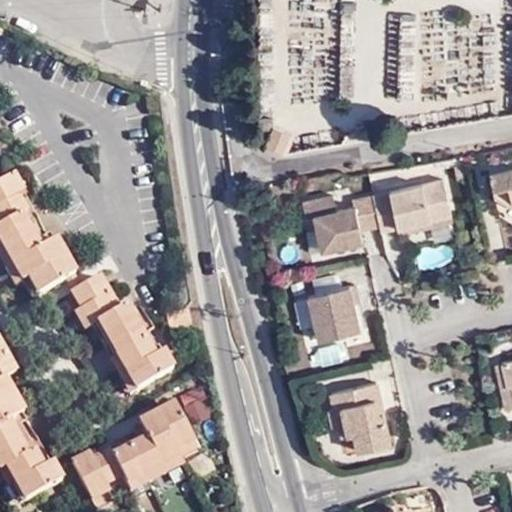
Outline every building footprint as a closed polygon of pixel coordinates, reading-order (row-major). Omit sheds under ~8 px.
[(262,151),(270,158),(274,158),(292,155),(291,140),(276,128),(263,129),(262,151)] [(511,170),(490,175),(494,196),(511,206),(511,170)] [(66,281),(75,276),(65,258),(57,263),(47,246),(40,251),(22,218),(28,212),(18,196),(24,193),(13,175),(0,182),(0,223),(2,227),(0,227),(0,242),(4,250),(23,284),(29,280),(39,297),(66,281)] [(444,182),(374,196),(382,227),(383,232),(400,230),(452,218),(444,182)] [(382,227),(374,196),(354,201),(352,192),(304,201),(307,220),(317,219),(320,234),(327,230),(332,251),(364,245),(361,231),(382,227)] [(453,224),(452,218),(400,230),(401,235),(453,224)] [(327,230),(320,234),(323,252),(332,251),(327,230)] [(57,263),(65,258),(55,241),(47,246),(57,263)] [(0,264),(14,289),(23,284),(4,250),(0,252),(0,264)] [(73,293),(81,288),(75,276),(66,281),(73,293)] [(98,278),(81,288),(73,293),(82,309),(93,329),(100,325),(108,341),(128,377),(136,392),(172,372),(163,354),(154,358),(124,308),(119,312),(98,278)] [(358,285),(352,286),(357,307),(362,306),(358,285)] [(357,307),(352,286),(310,296),(320,341),(361,331),(357,307)] [(93,329),(82,309),(74,315),(84,333),(91,330),(93,329)] [(188,312),(182,313),(183,324),(185,331),(191,329),(188,312)] [(183,324),(182,313),(168,316),(171,333),(185,331),(183,324)] [(93,329),(91,330),(100,346),(108,341),(100,325),(93,329)] [(100,346),(119,382),(128,377),(108,341),(100,346)] [(7,424),(16,418),(8,402),(15,398),(5,380),(17,373),(0,344),(0,471),(1,473),(7,470),(26,503),(62,483),(52,464),(43,469),(33,452),(25,457),(7,424)] [(507,412),(511,410),(511,387),(510,389),(504,363),(496,365),(507,412)] [(129,398),(136,392),(128,377),(119,382),(129,398)] [(392,445),(385,416),(379,417),(376,403),(382,402),(378,384),(334,395),(336,412),(344,410),(348,425),(354,424),(357,437),(361,451),(392,445)] [(8,402),(16,418),(24,414),(15,398),(8,402)] [(379,417),(385,416),(382,402),(376,403),(379,417)] [(71,465),(87,497),(105,488),(121,479),(126,488),(145,479),(179,460),(176,452),(193,444),(174,406),(155,417),(159,424),(141,433),(146,442),(113,460),(109,454),(93,461),(89,455),(71,465)] [(345,439),(357,437),(354,424),(348,425),(344,410),(336,412),(333,412),(335,428),(342,428),(345,439)] [(137,426),(141,433),(159,424),(155,417),(137,426)] [(145,479),(149,487),(183,469),(179,460),(145,479)] [(145,479),(126,488),(131,496),(149,487),(145,479)] [(105,488),(87,497),(91,506),(110,496),(105,488)]
